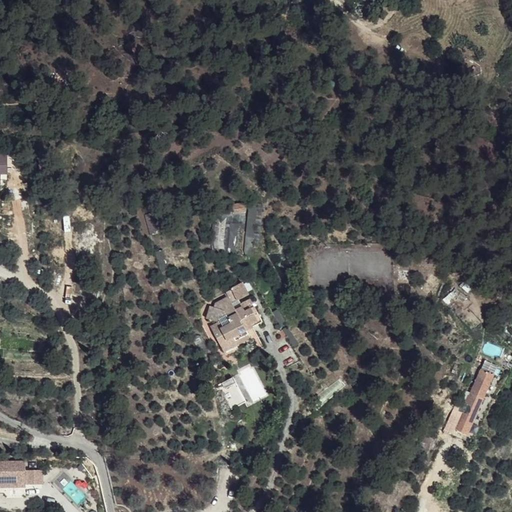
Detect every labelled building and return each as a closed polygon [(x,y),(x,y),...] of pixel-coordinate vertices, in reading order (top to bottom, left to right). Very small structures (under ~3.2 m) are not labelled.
[(67,71),(58,68),(54,79),(64,81),(67,71)] [(8,150),(0,150),(0,161),(2,162),(3,166),(9,166),(8,150)] [(242,254),(256,256),(262,205),(228,201),(222,251),(242,254)] [(160,268),(173,264),(169,248),(156,251),(160,268)] [(238,303),(231,294),(220,300),(219,305),(214,305),(210,317),(218,319),(220,322),(213,325),(223,340),(236,334),(238,337),(251,331),(251,327),(265,318),(253,297),(238,303)] [(236,334),(223,340),(228,349),(254,335),(251,331),(238,337),(236,334)] [(493,357),(497,347),(486,343),(482,352),(493,357)] [(491,375),(478,369),(438,457),(449,463),(491,375)] [(237,379),(224,386),(235,407),(249,401),(237,379)] [(0,486),(26,486),(26,483),(42,483),(42,480),(41,471),(25,471),(25,462),(0,462),(0,486)]
